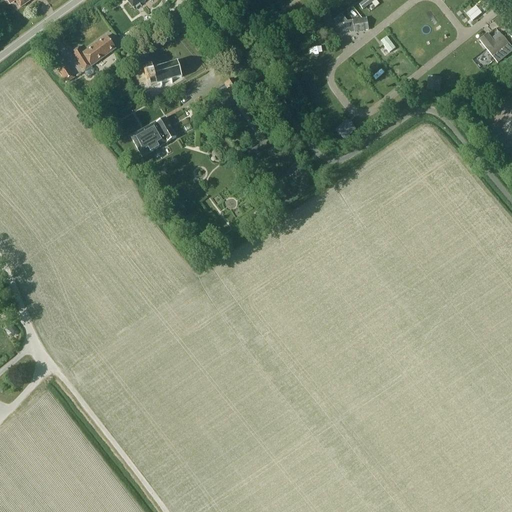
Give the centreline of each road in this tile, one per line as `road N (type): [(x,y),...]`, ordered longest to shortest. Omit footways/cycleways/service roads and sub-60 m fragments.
road 1 (unclassified): [(511,203),(429,110),(409,114),(347,156),(325,159),(183,0)]
road 2 (track): [(165,511),(57,376)]
